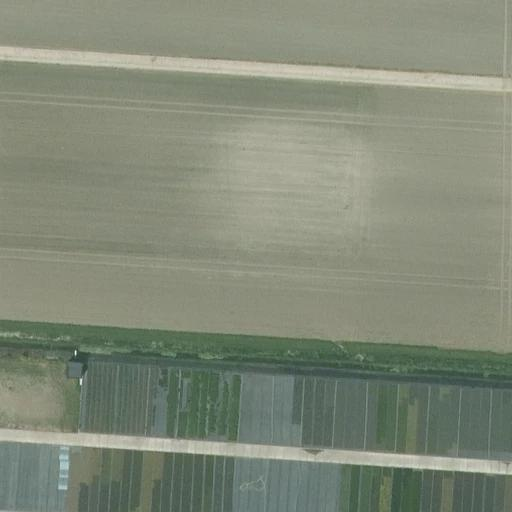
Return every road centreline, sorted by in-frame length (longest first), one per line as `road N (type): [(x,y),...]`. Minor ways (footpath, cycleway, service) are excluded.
road 1 (track): [(0,434),(511,469)]
road 2 (track): [(511,85),(0,51)]
